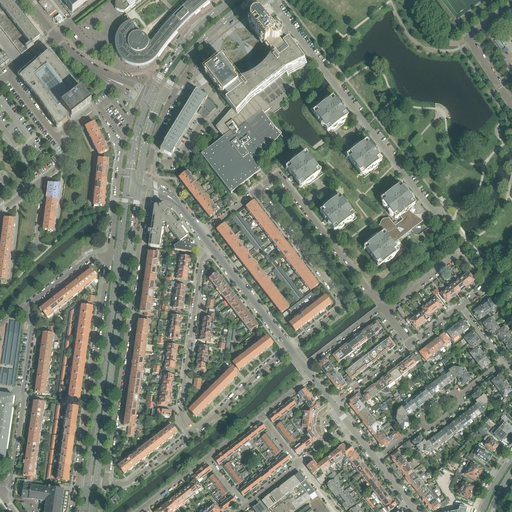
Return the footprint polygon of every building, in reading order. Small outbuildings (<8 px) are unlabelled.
[(32,27),(10,0),(0,0),(0,29),(1,29),(21,55),(27,50),(33,46),(34,46),(33,44),(40,38),(32,27)] [(49,16),(56,10),(48,0),(47,1),(46,1),(44,1),(43,2),(41,2),(40,2),(39,3),(49,16)] [(66,0),(61,4),(71,16),(90,1),(89,0),(66,0)] [(114,0),(116,2),(115,3),(115,5),(115,7),(116,9),(117,10),(119,11),(120,12),(122,12),(124,12),(130,20),(131,21),(130,21),(130,22),(127,23),(124,25),(121,28),(119,30),(117,34),(116,37),(115,41),(115,44),(115,48),(116,51),(118,55),(120,58),(122,60),(125,63),(128,65),(131,66),(135,67),(139,67),(142,66),(146,66),(149,64),(152,62),(155,60),(157,57),(161,51),(165,45),(170,40),(174,35),(179,29),(184,24),(189,19),(194,15),(200,10),(205,5),(210,1),(211,0),(114,0)] [(280,32),(267,15),(266,14),(260,19),(260,18),(259,18),(259,17),(258,17),(257,16),(256,16),(255,16),(254,16),(253,17),(252,17),(251,17),(251,18),(250,19),(249,20),(249,21),(249,22),(249,23),(249,24),(249,25),(249,26),(250,27),(257,36),(263,45),(265,44),(273,55),(275,57),(274,57),(274,56),(273,57),(272,57),(271,58),(270,58),(270,59),(269,60),(272,64),(276,69),(280,65),(286,74),(288,76),(289,76),(288,75),(307,65),(308,66),(296,49),(297,48),(296,47),(295,46),(294,45),(294,44),(292,44),(292,43),(291,44),(288,40),(284,45),(278,50),(274,45),(279,42),(278,41),(279,41),(279,40),(280,40),(280,39),(281,38),(281,37),(281,36),(281,35),(281,34),(280,33),(280,32)] [(59,25),(64,21),(59,15),(54,19),(59,25)] [(497,39),(494,41),(501,50),(503,48),(497,39)] [(3,54),(0,56),(0,58),(5,65),(10,62),(4,53),(3,54)] [(66,120),(85,105),(79,97),(80,96),(81,95),(49,53),(48,54),(37,63),(21,78),(38,98),(54,122),(59,128),(67,122),(66,120)] [(274,57),(275,57),(273,55),(270,57),(268,60),(265,63),(263,66),(260,68),(257,71),(254,73),(251,75),(247,77),(244,79),(240,80),(237,83),(238,84),(239,83),(240,82),(241,81),(242,80),(243,80),(246,84),(246,83),(249,87),(250,88),(249,89),(250,92),(256,97),(286,74),(280,65),(276,69),(272,64),(269,60),(270,59),(270,58),(271,58),(272,57),(273,57),(274,56),(274,57)] [(233,77),(234,76),(227,67),(220,59),(204,71),(218,89),(220,91),(218,92),(221,95),(232,111),(229,114),(216,129),(222,136),(223,138),(201,155),(231,193),(260,171),(251,159),(255,157),(257,158),(260,154),(260,153),(261,152),(262,152),(263,151),(265,149),(265,148),(266,148),(267,147),(268,146),(269,146),(271,145),(272,145),(274,143),(275,142),(276,141),(277,140),(278,139),(279,138),(281,134),(273,127),(263,114),(270,109),(256,97),(250,92),(249,89),(250,88),(249,87),(246,83),(246,84),(243,80),(242,80),(241,81),(240,82),(239,83),(238,84),(237,83),(233,77)] [(170,157),(190,124),(202,105),(210,114),(216,108),(206,98),(205,97),(203,96),(204,96),(196,91),(160,150),(170,157)] [(325,128),(330,135),(344,124),(343,124),(344,123),(345,122),(345,121),(345,120),(345,119),(347,118),(347,116),(345,113),(344,112),(344,111),(343,110),(343,109),(342,108),(340,105),(339,105),(340,105),(339,104),(338,103),(336,102),(336,101),(333,98),(331,98),(330,99),(329,99),(328,98),(327,99),(326,99),(325,99),(325,100),(324,99),(310,110),(316,117),(316,118),(317,119),(317,120),(318,121),(319,121),(321,124),(321,125),(322,127),(324,128),(325,128)] [(209,115),(204,110),(202,109),(198,114),(203,117),(205,119),(209,115)] [(101,137),(97,129),(94,123),(85,128),(92,142),(101,137)] [(108,151),(101,137),(92,142),(99,156),(108,151)] [(359,143),(358,143),(344,153),(346,156),(346,157),(346,158),(347,159),(348,159),(349,159),(359,173),(359,174),(359,175),(360,176),(361,176),(362,176),(364,179),(378,168),(377,167),(378,167),(379,166),(379,165),(379,163),(380,162),(381,161),(382,161),(382,160),(382,159),(382,158),(381,158),(380,157),(379,157),(379,158),(375,152),(376,151),(374,148),(373,149),(372,149),(373,149),(369,144),(369,143),(369,142),(368,141),(367,141),(367,140),(366,140),(366,141),(365,141),(365,142),(363,143),(363,142),(362,142),(361,142),(360,142),(360,143),(359,143)] [(308,185),(309,186),(323,175),(319,170),(319,169),(319,168),(318,167),(317,167),(310,158),(310,157),(310,156),(309,155),(308,155),(307,155),(303,150),(289,160),(290,161),(289,162),(288,163),(288,164),(288,165),(288,166),(287,167),(286,167),(285,167),(285,168),(285,169),(285,170),(286,171),(287,171),(288,171),(292,176),(291,177),(293,180),(294,179),(298,185),(298,186),(298,187),(299,187),(299,188),(300,188),(301,188),(302,188),(303,186),(304,186),(305,186),(307,186),(308,186),(308,185)] [(107,176),(108,161),(98,160),(97,175),(107,176)] [(196,183),(192,177),(188,172),(183,175),(182,174),(178,177),(187,189),(196,183)] [(105,191),(107,176),(97,175),(95,190),(105,191)] [(57,201),(59,185),(59,183),(54,182),(54,185),(49,184),(47,200),(57,201)] [(205,194),(201,189),(196,183),(187,189),(196,201),(205,194)] [(401,185),(399,185),(396,188),(394,188),(392,189),(391,190),(392,191),(388,193),(388,192),(387,193),(386,194),(385,195),(384,197),(381,199),(381,201),(382,203),(382,204),(382,205),(382,206),(382,207),(383,207),(382,208),(389,217),(387,219),(386,219),(385,219),(384,219),(383,220),(382,220),(381,221),(381,222),(380,223),(380,224),(380,225),(379,226),(383,232),(381,234),(379,231),(366,241),(367,241),(366,242),(365,243),(365,244),(365,245),(364,246),(365,246),(364,246),(363,247),(363,248),(363,249),(364,250),(365,250),(366,250),(377,264),(376,265),(376,266),(377,267),(378,267),(379,267),(380,267),(380,266),(382,265),(384,265),(385,265),(386,265),(387,264),(387,265),(403,252),(404,252),(404,251),(404,250),(404,249),(403,248),(398,241),(423,222),(413,214),(415,211),(412,209),(411,208),(414,205),(415,203),(413,201),(414,201),(414,200),(414,199),(413,197),(413,196),(407,188),(407,189),(406,188),(405,187),(404,187),(403,187),(402,187),(401,185)] [(104,207),(105,198),(105,191),(95,190),(93,208),(99,209),(99,206),(104,207)] [(342,200),(337,193),(323,204),(324,205),(323,205),(322,206),(322,207),(322,209),(320,211),(320,213),(322,216),(323,216),(323,218),(324,220),(325,220),(325,221),(327,224),(327,223),(328,224),(327,224),(328,224),(329,225),(330,226),(331,227),(334,230),(336,231),(338,229),(338,230),(339,230),(340,230),(341,229),(342,229),(343,229),(357,219),(351,212),(351,210),(350,209),(350,208),(349,207),(348,208),(346,204),(346,203),(345,202),(344,201),(343,201),(342,200)] [(214,206),(209,200),(205,194),(196,201),(205,212),(214,206)] [(55,216),(57,201),(47,200),(45,215),(55,216)] [(255,220),(263,213),(254,202),(245,208),(255,220)] [(189,236),(166,205),(165,204),(164,204),(163,204),(162,205),(162,206),(159,207),(159,206),(158,205),(157,205),(156,206),(155,206),(149,246),(160,247),(163,229),(165,229),(164,226),(167,226),(168,228),(170,228),(180,242),(187,237),(189,236)] [(218,211),(214,206),(205,212),(209,218),(218,211)] [(272,225),(267,219),(263,213),(255,220),(264,232),(272,225)] [(53,234),(55,216),(45,215),(43,230),(48,231),(47,234),(53,234)] [(14,220),(9,219),(4,218),(2,234),(12,236),(14,220)] [(234,236),(229,230),(225,224),(216,230),(226,242),(234,236)] [(273,243),(281,237),(272,225),(264,232),(273,243)] [(10,251),(12,236),(2,234),(0,250),(10,251)] [(243,248),(239,242),(234,236),(226,242),(235,254),(243,248)] [(187,237),(180,242),(174,247),(175,248),(175,249),(175,250),(191,252),(192,247),(192,246),(191,246),(190,243),(191,242),(187,237)] [(291,249),(286,243),(281,237),(273,243),(282,256),(291,249)] [(252,260),(248,254),(243,248),(235,254),(244,266),(252,260)] [(300,261),(295,255),(291,249),(282,256),(292,267),(300,261)] [(0,265),(8,266),(10,251),(0,250),(0,252),(0,265)] [(157,269),(159,251),(153,250),(153,253),(148,253),(146,268),(157,269)] [(261,271),(257,266),(252,260),(244,266),(253,278),(261,271)] [(301,279),(309,273),(300,261),(292,267),(301,279)] [(6,282),(8,266),(0,265),(0,281),(1,281),(6,282)] [(155,284),(157,269),(146,268),(144,283),(155,284)] [(84,289),(97,279),(92,273),(93,272),(91,269),(77,280),(84,289)] [(263,290),(271,284),(261,271),(253,278),(263,290)] [(211,282),(208,284),(210,286),(212,284),(213,285),(216,289),(225,283),(221,279),(221,278),(220,277),(217,273),(215,274),(215,273),(213,274),(213,275),(208,279),(211,282)] [(318,285),(313,279),(309,273),(301,279),(310,291),(318,285)] [(472,282),(474,280),(468,273),(464,276),(470,284),(471,284),(473,283),(472,282)] [(463,276),(459,280),(465,288),(465,287),(466,288),(468,287),(467,286),(470,284),(463,276)] [(71,299),(84,289),(77,280),(64,290),(71,299)] [(458,280),(454,284),(460,290),(460,291),(461,292),(463,290),(463,289),(464,288),(465,288),(459,280),(458,280)] [(171,282),(170,283),(171,287),(175,288),(175,291),(185,292),(186,292),(186,290),(185,289),(186,287),(176,285),(176,283),(175,283),(171,282)] [(153,299),(155,284),(144,283),(142,298),(153,299)] [(233,294),(229,289),(230,289),(228,287),(228,288),(225,283),(216,289),(225,300),(233,294)] [(272,302),(280,295),(271,284),(263,290),(272,302)] [(460,291),(460,290),(454,284),(450,287),(456,295),(457,293),(459,294),(460,292),(460,291)] [(456,296),(456,295),(450,287),(445,291),(452,299),(451,298),(453,296),(454,297),(456,296)] [(59,308),(71,299),(64,290),(52,300),(59,308)] [(434,295),(430,298),(432,301),(431,302),(437,309),(438,308),(439,308),(441,307),(441,306),(442,305),(435,297),(437,295),(434,291),(432,292),(434,295)] [(450,301),(452,299),(445,291),(441,295),(446,302),(449,300),(450,301)] [(242,305),(238,300),(237,298),(237,299),(233,294),(225,300),(233,311),(242,305)] [(289,307),(284,301),(280,295),(272,302),(281,314),(289,307)] [(331,304),(324,296),(313,305),(319,313),(331,304)] [(150,317),(152,300),(153,299),(142,298),(140,312),(144,313),(144,316),(150,317)] [(428,304),(427,303),(424,299),(423,300),(423,301),(427,305),(432,312),(434,311),(435,312),(437,310),(436,309),(437,309),(431,302),(428,304)] [(484,303),(483,303),(490,311),(494,308),(496,310),(498,308),(496,306),(496,305),(492,299),(491,300),(490,301),(489,302),(488,301),(487,301),(487,300),(486,301),(484,303)] [(47,318),(59,308),(52,300),(39,310),(41,313),(42,312),(47,318)] [(485,315),(490,311),(483,303),(481,305),(480,305),(481,305),(481,306),(480,307),(481,308),(480,309),(485,315)] [(250,316),(247,312),(247,311),(246,310),(245,310),(242,305),(233,311),(242,323),(250,316)] [(319,313),(313,305),(301,314),(304,318),(307,323),(319,313)] [(432,312),(427,305),(422,309),(424,311),(428,316),(429,315),(430,315),(432,314),(432,313),(432,312)] [(90,323),(92,308),(81,306),(79,321),(90,323)] [(479,308),(473,312),(475,314),(474,315),(475,316),(474,316),(474,317),(474,316),(475,318),(476,317),(477,318),(478,318),(479,319),(485,315),(480,309),(479,308)] [(428,316),(424,311),(419,314),(424,322),(426,320),(427,321),(429,320),(429,318),(427,316),(428,316)] [(203,318),(202,320),(203,320),(202,323),(213,325),(214,319),(215,313),(209,312),(208,316),(208,318),(203,317),(203,318)] [(415,315),(414,316),(412,313),(411,314),(414,318),(420,325),(421,324),(422,324),(424,323),(424,322),(419,314),(416,317),(415,315)] [(307,323),(304,318),(301,314),(289,324),(295,332),(307,323)] [(258,326),(255,323),(255,322),(254,321),(250,316),(242,323),(250,333),(255,329),(257,328),(257,327),(258,326)] [(147,338),(150,319),(144,318),(143,321),(138,321),(136,337),(147,338)] [(418,327),(420,325),(414,318),(410,321),(408,319),(406,321),(409,325),(411,324),(413,327),(415,329),(416,329),(418,328),(418,327)] [(486,330),(495,323),(491,318),(490,319),(490,318),(488,320),(486,321),(483,324),(484,323),(486,325),(485,326),(484,327),(484,328),(486,330)] [(465,322),(464,322),(462,320),(457,325),(458,326),(463,332),(468,328),(467,326),(468,325),(467,324),(468,323),(467,322),(466,323),(465,322)] [(88,338),(90,323),(79,321),(77,336),(88,338)] [(368,327),(375,335),(379,332),(383,336),(385,334),(385,333),(383,331),(376,322),(376,321),(368,327)] [(496,331),(499,329),(495,323),(486,330),(488,332),(488,333),(488,332),(489,332),(490,332),(491,332),(492,333),(492,334),(491,333),(491,334),(491,335),(493,333),(495,335),(496,333),(496,334),(497,333),(496,331)] [(455,327),(454,326),(454,325),(454,326),(452,328),(451,328),(458,336),(462,333),(464,335),(465,335),(463,332),(458,326),(456,327),(456,326),(455,327)] [(366,329),(361,332),(367,340),(370,343),(371,345),(372,344),(370,342),(371,341),(370,339),(375,335),(368,327),(366,329)] [(499,329),(496,331),(497,333),(499,334),(498,335),(498,336),(497,336),(497,337),(498,337),(499,339),(500,339),(499,339),(508,332),(504,327),(502,329),(500,330),(499,329)] [(453,340),(458,336),(451,328),(449,330),(450,331),(449,331),(449,332),(448,334),(447,333),(447,332),(447,333),(453,340)] [(367,341),(367,340),(361,332),(354,338),(360,346),(367,341)] [(466,337),(464,338),(464,339),(468,344),(477,337),(475,335),(475,334),(474,334),(474,335),(473,334),(472,335),(471,334),(472,333),(472,332),(466,337)] [(511,337),(508,332),(499,339),(500,340),(502,342),(503,341),(503,342),(504,342),(505,342),(506,342),(511,337)] [(52,350),(54,335),(53,334),(47,333),(43,333),(41,348),(52,350)] [(437,339),(443,347),(445,346),(446,347),(450,344),(443,335),(442,335),(441,335),(440,336),(440,337),(437,339)] [(86,354),(88,338),(77,336),(75,353),(86,354)] [(145,352),(147,338),(136,337),(134,351),(145,352)] [(262,352),(272,345),(272,344),(267,337),(256,345),(262,352)] [(479,340),(477,337),(468,344),(472,349),(475,347),(477,349),(477,348),(479,347),(478,345),(479,344),(477,342),(478,341),(479,340)] [(354,338),(347,344),(353,352),(354,354),(360,350),(362,348),(360,346),(354,338)] [(395,346),(393,343),(389,338),(383,342),(382,340),(380,342),(387,351),(388,351),(391,349),(390,348),(391,347),(392,348),(395,346)] [(379,345),(374,349),(380,357),(382,356),(381,356),(384,354),(384,353),(385,353),(387,351),(380,342),(379,340),(378,339),(376,341),(378,343),(378,344),(379,345)] [(434,342),(431,344),(434,348),(437,352),(443,347),(437,339),(436,339),(434,341),(434,342)] [(346,344),(339,350),(345,358),(346,357),(346,358),(353,352),(347,344),(346,344)] [(425,348),(432,356),(431,356),(432,357),(433,358),(434,359),(440,355),(437,352),(434,348),(431,344),(428,346),(427,346),(425,347),(425,348)] [(250,362),(261,353),(262,352),(256,345),(244,354),(250,362)] [(470,354),(474,359),(482,352),(480,350),(480,349),(480,350),(479,350),(477,348),(477,349),(475,347),(472,349),(473,350),(471,351),(472,352),(470,354)] [(50,364),(52,350),(41,348),(39,363),(50,364)] [(431,356),(432,356),(425,348),(423,350),(422,350),(420,352),(419,353),(426,361),(430,358),(431,360),(433,358),(432,357),(431,356)] [(373,363),(380,357),(374,349),(367,355),(373,363)] [(339,350),(332,355),(334,358),(338,363),(345,358),(339,350)] [(143,367),(145,352),(134,351),(132,366),(143,367)] [(482,353),(482,352),(474,359),(478,364),(484,359),(483,357),(484,357),(483,356),(484,355),(482,353)] [(84,368),(86,354),(75,353),(73,367),(84,368)] [(239,371),(250,362),(244,354),(232,363),(233,365),(238,371),(238,370),(239,371)] [(367,355),(359,361),(365,369),(366,369),(373,363),(367,355)] [(421,361),(416,355),(414,356),(413,355),(412,355),(410,357),(416,365),(421,361)] [(319,364),(318,366),(320,368),(329,362),(328,362),(329,360),(326,359),(325,357),(319,362),(320,364),(319,364)] [(405,360),(402,363),(408,370),(409,372),(409,371),(412,370),(414,368),(413,367),(416,365),(410,357),(407,359),(407,360),(406,361),(405,360)] [(488,365),(490,364),(485,358),(485,359),(484,359),(478,364),(482,369),(484,368),(485,369),(486,368),(486,369),(487,369),(488,368),(488,367),(489,366),(488,365)] [(353,365),(352,366),(358,374),(365,369),(359,361),(359,360),(353,365)] [(334,369),(330,364),(329,362),(320,368),(326,376),(334,369)] [(398,366),(395,368),(401,376),(408,370),(402,363),(402,362),(399,365),(400,365),(398,366)] [(48,380),(50,364),(39,363),(37,378),(48,380)] [(206,374),(207,365),(197,364),(196,366),(196,368),(196,369),(201,370),(200,373),(206,374)] [(234,374),(238,371),(233,365),(229,369),(230,369),(234,374)] [(141,382),(142,375),(143,367),(132,366),(130,381),(141,382)] [(350,368),(345,372),(347,374),(348,376),(351,380),(359,375),(358,374),(352,366),(350,368)] [(458,368),(458,366),(452,366),(449,368),(450,370),(449,372),(454,379),(455,378),(455,377),(456,377),(458,368)] [(82,384),(82,378),(84,368),(73,367),(71,383),(82,384)] [(391,372),(388,375),(394,382),(398,387),(400,386),(396,380),(397,379),(401,376),(395,368),(392,370),(393,371),(391,372)] [(462,370),(462,369),(458,368),(456,377),(457,377),(457,378),(458,379),(466,374),(463,371),(462,370)] [(226,387),(232,381),(237,376),(234,374),(230,369),(219,380),(226,387)] [(326,376),(329,380),(337,373),(334,369),(326,376)] [(421,372),(414,377),(416,381),(417,381),(417,380),(422,376),(423,375),(424,375),(423,374),(422,373),(421,372)] [(454,379),(449,372),(444,375),(449,382),(450,382),(451,382),(452,382),(451,381),(454,379)] [(337,373),(329,380),(334,386),(335,387),(343,381),(338,374),(337,373)] [(394,382),(388,375),(388,374),(380,379),(386,387),(394,382)] [(470,379),(466,374),(458,379),(462,385),(464,383),(465,384),(466,383),(466,384),(467,384),(466,384),(468,383),(467,382),(468,381),(468,380),(470,379)] [(449,382),(444,375),(439,379),(445,386),(447,384),(447,385),(448,384),(448,383),(449,382)] [(343,381),(335,387),(336,389),(338,389),(339,388),(341,390),(347,385),(347,386),(353,382),(351,380),(348,376),(345,379),(343,381)] [(496,387),(503,381),(499,376),(497,377),(496,376),(495,377),(495,376),(494,376),(495,377),(493,378),(493,377),(493,378),(494,379),(493,379),(493,380),(491,382),(496,387)] [(46,394),(48,380),(37,378),(35,393),(43,394),(43,396),(45,396),(45,394),(46,394)] [(380,379),(373,385),(379,393),(381,391),(383,393),(384,394),(386,394),(388,393),(390,392),(386,387),(380,379)] [(442,388),(445,386),(439,379),(436,381),(436,380),(434,382),(440,389),(442,389),(442,388)] [(215,398),(221,391),(226,387),(219,380),(208,391),(215,398)] [(139,397),(141,382),(130,381),(128,395),(139,397)] [(503,381),(496,387),(499,392),(508,386),(506,383),(505,383),(505,384),(504,383),(503,384),(502,382),(503,382),(503,381)] [(439,390),(440,389),(434,382),(432,383),(432,384),(430,386),(435,393),(438,391),(438,392),(439,392),(438,391),(439,390)] [(79,399),(80,393),(82,384),(71,383),(68,398),(79,399)] [(426,388),(423,384),(421,385),(424,389),(430,397),(431,396),(432,396),(433,396),(433,395),(435,393),(430,386),(427,388),(426,388)] [(372,399),(379,393),(373,385),(366,391),(371,398),(372,399)] [(508,386),(499,392),(500,392),(503,397),(503,398),(504,400),(507,397),(508,397),(509,396),(511,394),(510,392),(510,393),(509,391),(510,390),(509,390),(510,389),(508,386)] [(305,389),(298,394),(300,397),(299,397),(299,398),(298,399),(299,401),(301,400),(308,394),(307,392),(307,390),(306,389),(305,389)] [(423,391),(420,393),(426,401),(428,398),(429,399),(429,398),(430,397),(424,389),(423,390),(422,391),(423,391)] [(204,409),(211,402),(215,398),(208,391),(197,402),(204,409)] [(364,395),(362,396),(367,402),(372,399),(371,398),(366,391),(363,392),(363,394),(364,395)] [(475,402),(483,396),(479,391),(477,393),(476,392),(475,392),(475,391),(474,392),(475,392),(473,393),(473,394),(472,395),(473,396),(471,397),(475,402)] [(0,457),(5,458),(12,409),(12,407),(13,404),(15,405),(17,398),(14,397),(14,396),(12,396),(11,395),(11,394),(0,392),(0,393),(0,457)] [(416,395),(415,396),(421,404),(422,403),(423,403),(424,403),(423,402),(426,401),(420,393),(419,392),(415,394),(416,395)] [(349,404),(349,405),(350,407),(351,408),(359,401),(357,399),(361,396),(360,394),(359,393),(355,396),(349,401),(350,403),(349,404)] [(308,394),(301,400),(302,401),(303,401),(305,404),(312,398),(312,397),(311,396),(310,396),(308,394)] [(137,412),(139,397),(128,395),(126,410),(137,412)] [(410,398),(409,399),(411,401),(416,408),(418,406),(419,405),(420,406),(420,405),(420,404),(421,404),(415,396),(413,398),(412,397),(410,398)] [(483,396),(475,402),(476,403),(477,403),(477,404),(486,405),(489,406),(489,401),(487,401),(485,399),(483,396)] [(157,403),(157,405),(165,406),(166,404),(169,404),(169,403),(170,403),(170,401),(170,399),(160,397),(159,403),(157,403)] [(313,399),(312,398),(305,404),(307,406),(307,407),(308,409),(309,408),(316,403),(314,401),(314,400),(313,399)] [(359,401),(351,408),(356,415),(364,409),(365,408),(361,404),(363,402),(365,401),(363,398),(359,401)] [(409,398),(404,402),(405,404),(411,411),(412,410),(413,411),(413,410),(415,409),(416,408),(411,401),(409,399),(409,398)] [(291,399),(287,402),(292,409),(294,407),(295,409),(296,409),(297,411),(299,409),(297,406),(295,404),(291,399)] [(43,417),(45,403),(34,402),(32,416),(43,417)] [(204,409),(197,402),(188,411),(195,417),(204,409)] [(287,402),(283,405),(291,415),(292,413),(290,410),(292,409),(287,402)] [(404,402),(399,406),(401,408),(407,415),(410,413),(410,412),(411,411),(405,404),(404,402)] [(317,405),(316,403),(309,408),(310,410),(310,413),(313,413),(320,408),(319,407),(319,406),(318,405),(317,405)] [(475,406),(481,413),(484,411),(485,410),(486,405),(477,404),(477,405),(476,405),(475,406)] [(283,405),(280,408),(284,414),(286,413),(291,418),(292,417),(291,415),(283,405)] [(76,423),(77,417),(78,407),(67,406),(66,417),(63,417),(62,421),(65,421),(76,423)] [(471,410),(477,418),(479,416),(478,416),(481,414),(481,413),(475,406),(472,408),(471,408),(472,408),(471,410)] [(282,416),(284,414),(280,408),(276,411),(282,419),(280,420),(281,422),(284,419),(282,416)] [(396,416),(405,417),(407,416),(407,415),(401,408),(398,410),(397,412),(396,416)] [(155,409),(154,416),(167,418),(167,417),(170,417),(171,417),(172,414),(171,414),(171,412),(158,410),(155,409)] [(356,415),(362,422),(370,416),(369,415),(364,409),(356,415)] [(134,430),(137,412),(126,410),(124,425),(129,426),(128,429),(134,430)] [(475,419),(477,418),(471,410),(470,411),(468,411),(466,413),(472,421),(474,419),(475,419)] [(280,420),(282,419),(276,411),(272,414),(277,420),(279,419),(280,420)] [(313,413),(310,413),(302,412),(301,418),(295,417),(295,419),(311,422),(312,419),(313,419),(313,415),(312,415),(312,413),(313,413)] [(469,423),(472,421),(466,413),(463,415),(462,415),(462,416),(462,417),(461,417),(467,425),(469,423)] [(272,423),(277,420),(272,414),(268,417),(272,423)] [(370,416),(362,422),(367,429),(376,423),(372,418),(373,417),(372,415),(371,416),(370,416)] [(40,433),(43,417),(32,416),(29,431),(40,433)] [(396,419),(393,421),(397,426),(399,425),(406,419),(405,418),(405,417),(396,416),(396,419)] [(502,425),(499,429),(507,436),(509,433),(511,435),(511,434),(511,430),(510,429),(511,427),(510,426),(508,424),(507,425),(507,424),(506,425),(504,424),(507,420),(504,417),(503,416),(500,419),(502,420),(500,422),(500,423),(502,425)] [(465,426),(467,425),(461,417),(460,418),(459,418),(458,418),(459,419),(456,421),(462,428),(465,426)] [(292,419),(289,421),(292,425),(296,430),(297,430),(300,430),(301,430),(304,431),(307,431),(311,432),(310,431),(310,429),(311,429),(312,425),(311,425),(311,422),(295,419),(292,419)] [(409,426),(410,425),(406,419),(399,425),(403,430),(405,429),(405,430),(406,429),(407,430),(409,428),(408,427),(410,427),(409,426)] [(284,426),(282,424),(286,421),(285,420),(275,427),(278,431),(284,426)] [(74,438),(75,432),(76,423),(65,421),(63,436),(74,438)] [(453,424),(452,425),(458,432),(460,431),(459,430),(462,428),(456,421),(454,423),(453,422),(453,423),(453,424)] [(379,427),(381,425),(378,422),(376,423),(367,429),(368,429),(367,429),(373,437),(382,431),(383,429),(386,427),(389,424),(388,424),(386,425),(380,429),(379,427)] [(260,423),(257,426),(261,432),(263,431),(265,429),(260,423)] [(278,431),(281,434),(292,426),(291,424),(286,428),(284,426),(278,431)] [(164,444),(175,435),(178,433),(171,425),(158,435),(164,444)] [(450,426),(447,428),(453,435),(454,437),(457,434),(456,434),(458,432),(452,425),(451,425),(450,425),(449,425),(450,426)] [(261,432),(257,426),(253,429),(260,438),(261,437),(259,434),(261,432)] [(293,428),(292,426),(281,434),(284,438),(290,433),(288,431),(293,428)] [(443,432),(442,432),(448,440),(449,440),(450,438),(453,435),(447,428),(444,430),(444,429),(444,430),(444,431),(443,431),(443,432)] [(260,438),(253,429),(249,432),(254,438),(256,436),(258,439),(260,438)] [(494,429),(490,433),(493,436),(495,438),(499,441),(500,439),(501,441),(503,439),(504,439),(507,436),(499,429),(497,431),(494,429)] [(387,438),(379,444),(381,447),(382,447),(384,446),(385,447),(391,443),(391,444),(401,436),(397,430),(387,438)] [(38,448),(40,433),(29,431),(27,446),(38,448)] [(290,433),(284,438),(286,442),(297,433),(296,431),(292,435),(290,433)] [(306,433),(305,434),(306,436),(307,437),(312,443),(314,442),(315,442),(316,441),(317,440),(317,439),(311,432),(307,431),(306,433)] [(382,431),(373,437),(379,444),(387,438),(387,437),(382,431)] [(254,438),(249,432),(245,435),(251,442),(252,444),(254,443),(251,440),(254,438)] [(437,435),(443,443),(445,441),(446,440),(451,446),(452,445),(448,440),(442,432),(441,432),(440,432),(439,433),(437,435)] [(297,433),(286,442),(289,445),(295,440),(294,438),(298,435),(297,433)] [(164,444),(158,435),(145,446),(151,454),(164,444)] [(251,442),(245,435),(241,438),(247,446),(250,444),(254,449),(255,448),(252,444),(251,442)] [(257,444),(260,442),(261,440),(263,443),(269,438),(266,435),(256,442),(257,444)] [(433,439),(432,439),(439,447),(441,446),(440,445),(443,443),(437,435),(434,437),(433,437),(434,438),(433,439)] [(72,453),(73,447),(74,438),(63,436),(61,451),(72,453)] [(415,440),(411,442),(416,448),(424,442),(421,438),(420,436),(417,438),(416,437),(413,438),(415,440)] [(495,449),(498,446),(486,436),(484,440),(487,443),(485,446),(493,452),(493,451),(494,452),(495,450),(495,449)] [(311,444),(312,443),(307,437),(300,443),(305,449),(309,446),(310,446),(311,445),(311,444)] [(245,448),(247,446),(241,438),(237,441),(246,452),(247,452),(246,451),(247,451),(245,448)] [(264,447),(272,442),(269,438),(263,443),(265,445),(262,447),(260,448),(261,450),(263,449),(264,447)] [(428,441),(427,442),(434,450),(435,449),(436,448),(437,449),(439,447),(432,439),(431,440),(431,439),(430,439),(430,440),(428,441)] [(237,441),(233,444),(238,450),(240,448),(242,450),(244,454),(246,452),(237,441)] [(268,450),(274,445),(272,442),(264,447),(263,449),(264,450),(267,448),(268,449),(268,450)] [(426,443),(425,444),(424,442),(416,448),(418,452),(417,452),(421,457),(425,454),(425,453),(426,443)] [(425,453),(425,454),(426,455),(429,453),(429,454),(431,452),(435,457),(434,458),(436,461),(437,460),(438,461),(439,463),(442,461),(440,459),(434,450),(427,442),(426,443),(425,453)] [(300,452),(305,449),(300,443),(292,449),(297,455),(298,454),(299,454),(300,453),(300,452)] [(411,449),(406,443),(401,446),(403,448),(404,450),(401,452),(404,455),(410,451),(411,450),(411,449)] [(238,450),(233,444),(229,447),(236,456),(237,458),(239,457),(235,452),(238,450)] [(479,449),(473,457),(479,461),(480,460),(486,464),(489,460),(490,460),(492,457),(491,457),(491,456),(488,454),(485,452),(482,450),(484,448),(479,444),(477,448),(479,449)] [(268,456),(277,449),(274,445),(268,450),(270,452),(267,455),(268,456)] [(336,450),(337,450),(341,456),(344,454),(345,446),(344,446),(342,445),(337,449),(336,449),(336,450)] [(352,451),(353,450),(349,445),(349,446),(348,446),(348,445),(346,447),(345,446),(344,454),(346,457),(353,452),(353,451),(352,451)] [(36,464),(38,448),(27,446),(25,462),(36,464)] [(151,454),(145,446),(131,456),(137,464),(151,454)] [(236,456),(229,447),(225,450),(230,456),(232,455),(233,456),(230,458),(232,460),(236,456)] [(274,457),(280,452),(277,449),(268,456),(269,458),(272,455),(274,457)] [(230,461),(229,460),(228,458),(230,456),(225,450),(222,453),(228,462),(230,461)] [(330,455),(329,456),(335,463),(336,464),(343,459),(343,457),(342,458),(341,456),(337,450),(334,452),(333,452),(332,453),(331,454),(330,455)] [(70,467),(71,462),(72,453),(61,451),(59,466),(70,467)] [(397,451),(390,457),(392,459),(391,459),(392,461),(393,463),(394,463),(402,457),(397,451)] [(281,453),(279,455),(280,456),(281,458),(286,464),(290,461),(285,455),(283,452),(281,453)] [(354,453),(353,452),(346,457),(352,464),(359,459),(357,457),(357,456),(354,453)] [(227,463),(228,462),(222,453),(217,457),(222,462),(224,460),(227,463)] [(402,457),(394,463),(399,471),(407,464),(404,460),(406,458),(404,455),(402,457)] [(137,464),(131,456),(118,466),(121,471),(120,472),(123,475),(137,464)] [(286,464),(281,458),(280,456),(278,458),(277,456),(275,458),(276,459),(282,466),(286,464)] [(327,458),(324,460),(329,467),(330,467),(335,463),(329,456),(328,456),(327,457),(327,458)] [(282,466),(276,459),(275,458),(273,459),(276,462),(273,464),(278,470),(282,466)] [(359,459),(352,464),(354,468),(353,469),(354,470),(355,469),(362,464),(361,462),(361,461),(360,460),(359,460),(359,459)] [(232,463),(234,461),(233,460),(224,468),(226,471),(234,465),(232,463)] [(317,466),(320,469),(319,470),(320,470),(323,474),(323,475),(324,475),(325,473),(324,471),(327,469),(329,467),(324,460),(321,462),(320,462),(319,463),(317,466)] [(275,472),(269,465),(268,463),(266,461),(264,462),(268,468),(266,469),(270,475),(275,472)] [(314,461),(306,467),(312,475),(316,480),(318,478),(315,474),(320,470),(319,470),(320,469),(317,466),(314,462),(314,461)] [(34,479),(36,464),(25,462),(23,476),(27,477),(27,480),(34,481),(34,479)] [(278,470),(273,464),(271,465),(269,462),(268,463),(269,465),(275,472),(278,470)] [(465,467),(467,469),(468,469),(478,475),(479,476),(481,472),(480,471),(481,469),(478,467),(477,466),(474,464),(473,464),(472,464),(470,463),(468,462),(467,463),(465,467)] [(364,464),(363,465),(362,464),(355,469),(359,474),(366,469),(364,467),(364,465),(364,464)] [(405,477),(413,471),(407,464),(399,471),(404,478),(405,477)] [(207,474),(211,471),(206,465),(203,468),(207,474)] [(229,475),(236,469),(238,468),(239,466),(238,465),(235,467),(234,465),(226,471),(229,475)] [(68,483),(68,477),(70,467),(59,466),(57,481),(68,483)] [(207,479),(207,478),(205,476),(207,474),(203,468),(199,471),(206,480),(207,479)] [(232,478),(238,473),(236,472),(239,469),(238,468),(236,469),(229,475),(232,478)] [(266,479),(260,471),(259,470),(258,468),(256,469),(260,474),(258,476),(262,482),(266,479)] [(261,468),(259,470),(260,471),(266,479),(270,475),(266,469),(263,471),(261,468)] [(367,469),(366,469),(359,474),(363,479),(370,473),(368,471),(368,470),(367,469)] [(463,473),(461,475),(474,482),(475,480),(476,479),(477,478),(477,477),(478,475),(468,469),(467,469),(466,471),(464,470),(463,473)] [(199,471),(195,474),(195,475),(199,480),(200,482),(201,482),(203,480),(204,481),(206,480),(199,471)] [(234,482),(242,476),(244,475),(247,472),(246,471),(240,476),(238,473),(232,478),(234,482)] [(420,477),(424,475),(423,473),(418,477),(413,471),(405,477),(410,484),(407,487),(419,478),(420,477)] [(318,496),(305,480),(299,473),(293,477),(299,485),(306,493),(310,499),(312,501),(316,498),(318,496)] [(371,474),(370,474),(370,473),(363,479),(366,483),(373,478),(372,476),(372,475),(371,474)] [(262,482),(258,476),(256,474),(254,476),(253,475),(251,476),(252,477),(258,485),(262,482)] [(318,478),(316,480),(318,482),(325,477),(323,475),(323,474),(318,478)] [(190,481),(190,482),(197,491),(202,488),(198,483),(200,482),(199,480),(195,475),(193,477),(194,479),(193,480),(192,480),(190,481)] [(211,483),(217,478),(214,475),(204,482),(206,484),(209,481),(211,483)] [(242,479),(243,477),(245,476),(244,475),(242,476),(234,482),(237,485),(243,481),(242,479)] [(258,485),(252,477),(251,476),(250,477),(252,480),(250,482),(254,488),(258,485)] [(306,493),(299,485),(293,477),(279,488),(285,496),(291,504),(295,510),(310,499),(306,493)] [(421,481),(423,480),(420,477),(419,478),(407,487),(408,488),(411,486),(416,492),(424,486),(425,486),(421,481)] [(211,486),(209,488),(210,489),(220,482),(219,480),(217,478),(211,483),(212,485),(211,486)] [(337,484),(339,482),(336,478),(326,485),(328,487),(327,487),(329,490),(337,484)] [(373,478),(366,483),(369,486),(367,488),(368,489),(370,488),(377,483),(375,481),(376,479),(375,479),(373,478)] [(22,498),(30,499),(32,487),(32,482),(25,481),(22,498)] [(245,481),(244,482),(251,491),(254,488),(250,482),(248,484),(245,481)] [(189,485),(187,487),(193,495),(198,492),(197,491),(190,482),(190,483),(189,485)] [(210,489),(209,490),(211,492),(213,489),(215,488),(216,490),(222,485),(220,482),(210,489)] [(247,494),(251,491),(244,482),(242,483),(245,486),(242,488),(247,494)] [(473,487),(466,484),(463,482),(460,489),(470,494),(473,487)] [(377,483),(370,488),(374,493),(381,488),(379,486),(379,484),(378,484),(377,483)] [(333,494),(341,488),(337,484),(329,490),(331,492),(332,492),(333,494)] [(215,497),(225,489),(222,485),(216,490),(217,490),(216,490),(218,492),(214,495),(215,497)] [(416,492),(422,500),(432,492),(429,487),(426,489),(424,486),(416,492)] [(60,511),(64,490),(63,490),(60,490),(52,489),(52,488),(51,488),(50,489),(50,488),(49,488),(49,489),(32,487),(30,499),(41,501),(40,504),(46,505),(44,511),(60,511)] [(189,499),(193,495),(187,487),(185,488),(182,490),(189,499)] [(374,493),(371,495),(374,499),(375,499),(377,498),(377,497),(384,492),(383,491),(384,490),(382,487),(381,488),(374,493)] [(247,494),(242,488),(238,491),(243,497),(247,494)] [(263,500),(261,502),(268,510),(269,509),(270,511),(287,511),(291,509),(293,511),(295,510),(291,504),(285,496),(279,488),(277,490),(263,500)] [(344,492),(341,488),(333,494),(334,495),(334,496),(336,498),(344,492)] [(228,493),(227,492),(225,489),(215,497),(216,499),(221,495),(222,497),(228,493)] [(472,494),(470,494),(460,489),(457,495),(455,494),(453,494),(456,498),(457,496),(467,500),(468,499),(469,499),(472,494)] [(185,502),(189,499),(182,490),(180,492),(178,494),(185,502)] [(340,502),(349,495),(346,490),(344,492),(336,498),(338,501),(339,501),(340,502)] [(384,492),(377,497),(377,498),(380,501),(378,502),(380,504),(388,497),(386,495),(387,494),(385,491),(384,492)] [(432,492),(422,500),(428,507),(435,501),(436,500),(439,498),(433,491),(432,492)] [(185,502),(178,494),(177,495),(176,494),(174,497),(180,505),(185,502)] [(236,503),(231,496),(229,494),(227,495),(229,498),(227,499),(232,505),(236,503)] [(343,507),(353,499),(349,495),(340,502),(341,504),(340,504),(343,507)] [(181,506),(180,505),(174,497),(173,497),(174,498),(172,499),(171,499),(168,501),(175,510),(181,506)] [(389,498),(388,498),(388,497),(380,504),(383,507),(384,506),(384,507),(391,502),(390,499),(390,498),(389,498)] [(227,499),(225,501),(223,498),(221,500),(228,509),(232,505),(227,499)] [(347,511),(356,503),(353,499),(343,507),(345,510),(345,509),(347,511)] [(221,500),(219,501),(221,504),(219,505),(221,507),(224,511),(226,510),(228,509),(221,500)] [(449,504),(447,501),(446,500),(441,504),(439,502),(437,504),(435,501),(428,507),(430,509),(431,510),(431,509),(433,511),(439,507),(441,510),(449,504)] [(168,511),(173,511),(175,510),(168,501),(165,503),(166,504),(164,506),(168,511)] [(393,502),(392,501),(391,502),(384,507),(383,508),(386,511),(388,511),(389,511),(390,511),(393,509),(396,506),(394,504),(394,503),(393,502)] [(215,503),(213,505),(210,503),(208,504),(213,511),(223,511),(224,511),(221,507),(219,509),(217,507),(218,506),(215,503)]
